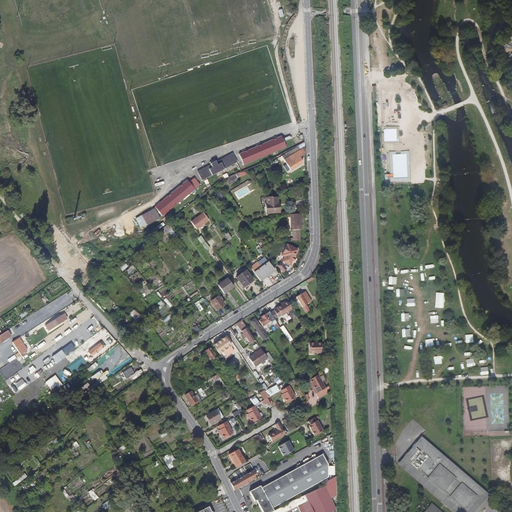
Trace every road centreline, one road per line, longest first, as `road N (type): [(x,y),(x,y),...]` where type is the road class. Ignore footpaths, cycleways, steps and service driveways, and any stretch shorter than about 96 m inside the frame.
road 1 (tertiary): [(376,498),(355,0)]
road 2 (residential): [(306,0),(312,258),(292,282),(175,355),(163,371)]
road 3 (unclassified): [(163,371),(107,324),(26,232)]
road 4 (residential): [(163,371),(239,511)]
